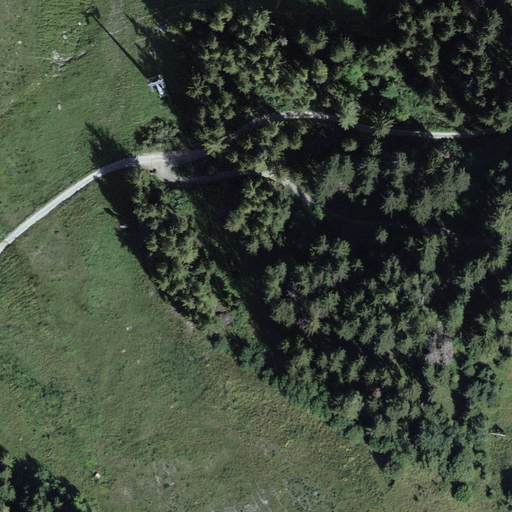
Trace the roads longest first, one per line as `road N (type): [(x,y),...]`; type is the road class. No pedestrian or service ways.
road 1 (track): [(511,123),(439,137),(326,113),(288,116),(235,140),(150,153),(99,172),(0,250)]
road 2 (track): [(217,145),(219,159),(286,179),(319,217),(341,227),(511,251)]
